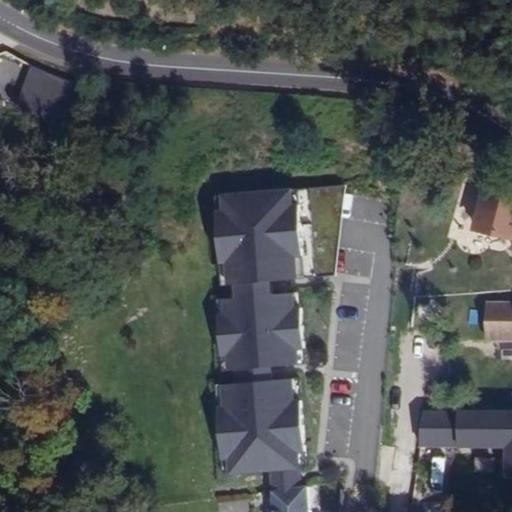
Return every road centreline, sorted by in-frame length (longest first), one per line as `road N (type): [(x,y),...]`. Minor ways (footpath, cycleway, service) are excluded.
road 1 (tertiary): [(0,27),(87,60),(396,92),(479,115),(511,135)]
road 2 (residential): [(360,511),(386,290)]
